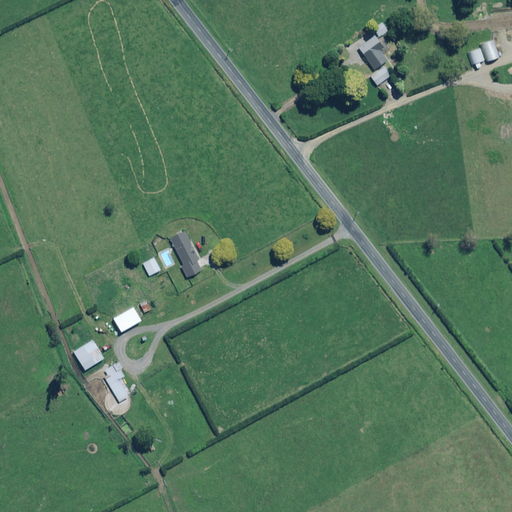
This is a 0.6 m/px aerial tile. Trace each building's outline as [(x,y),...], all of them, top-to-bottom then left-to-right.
[(387,31),(382,23),(373,29),(378,37),(387,31)] [(383,49),(375,36),(358,48),(374,70),(387,61),(380,51),(383,49)] [(499,58),(493,41),(481,45),(487,62),(499,58)] [(484,61),(480,49),(470,52),(474,64),(484,61)] [(390,76),(384,67),(370,77),(377,86),(390,76)] [(191,240),(189,241),(184,232),(169,239),(183,265),(180,266),(187,279),(201,271),(196,261),(198,260),(191,246),(194,245),(191,240)] [(160,271),(153,258),(142,264),(149,277),(160,271)] [(151,310),(147,303),(140,307),(144,314),(151,310)] [(103,359),(92,341),(73,353),(84,371),(103,359)] [(104,371),(107,375),(104,377),(119,402),(131,395),(121,379),(124,377),(120,372),(123,370),(119,362),(104,371)]
